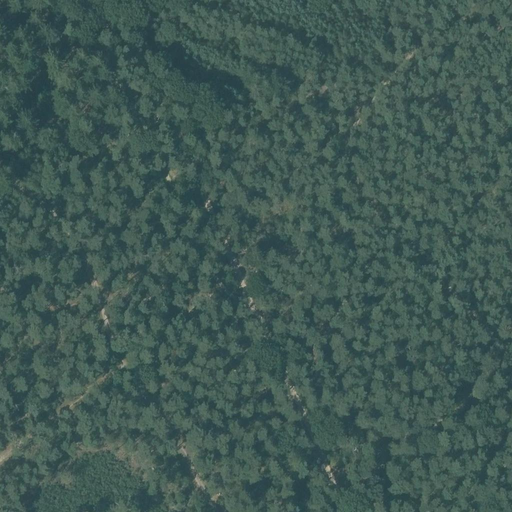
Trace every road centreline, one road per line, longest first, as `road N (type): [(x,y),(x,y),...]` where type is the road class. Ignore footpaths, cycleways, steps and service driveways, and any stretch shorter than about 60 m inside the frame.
road 1 (track): [(347,511),(149,77),(86,0)]
road 2 (track): [(387,0),(410,31),(347,120),(353,167),(366,197),(511,348)]
road 3 (track): [(239,278),(348,230),(408,242),(454,237),(511,216)]
road 4 (track): [(121,362),(78,238),(0,168)]
road 5 (track): [(201,296),(0,303)]
road 6 (track): [(218,511),(121,362)]
road 7 (track): [(121,362),(0,458)]
